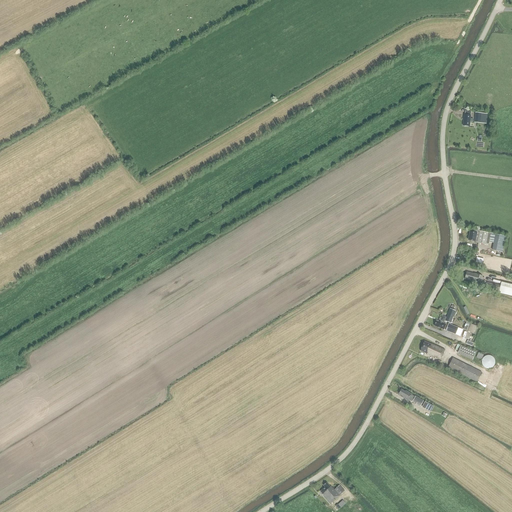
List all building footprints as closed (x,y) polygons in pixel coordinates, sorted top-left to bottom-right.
[(464,115),(463,126),(469,126),(470,122),(473,122),(473,119),(470,119),(471,116),(464,115)] [(468,240),(475,241),(477,241),(477,242),(485,244),(487,233),(472,230),(472,233),(470,232),(468,240)] [(505,236),(495,235),(492,250),(502,252),(505,236)] [(473,281),(476,282),(476,281),(480,282),(483,283),(484,278),(482,277),(483,276),(477,275),(474,274),(467,272),(465,279),(473,281)] [(499,291),(499,293),(511,295),(511,285),(501,283),(500,286),(486,282),(485,288),(499,291)] [(445,321),(450,323),(455,311),(450,309),(445,321)] [(441,323),(436,321),(434,326),(444,330),(446,324),(441,323)] [(469,323),(466,331),(474,334),(477,327),(469,323)] [(458,328),(448,324),(446,331),(455,335),(458,328)] [(426,355),(440,361),(445,350),(431,344),(431,345),(424,342),(420,351),(427,354),(426,355)] [(459,350),(458,353),(472,360),(476,351),(458,344),(456,349),(459,350)] [(495,363),(495,362),(495,361),(495,360),(494,359),(494,358),(492,357),(491,357),(489,357),(488,357),(487,357),(487,358),(486,359),(485,361),(485,362),(485,364),(485,365),(486,366),(487,366),(488,367),(489,367),(490,367),(492,367),(493,366),(494,366),(495,364),(495,363)] [(481,373),(453,358),(448,368),(477,382),(481,373)] [(401,390),(399,394),(402,397),(408,401),(410,398),(413,400),(412,402),(420,406),(423,401),(415,396),(415,397),(412,395),(412,394),(406,391),(405,392),(401,390)] [(424,402),(422,408),(431,412),(434,405),(424,402)] [(331,504),(344,491),(339,485),(334,490),(331,486),(330,487),(326,483),(323,486),(325,487),(320,492),(331,504)]
